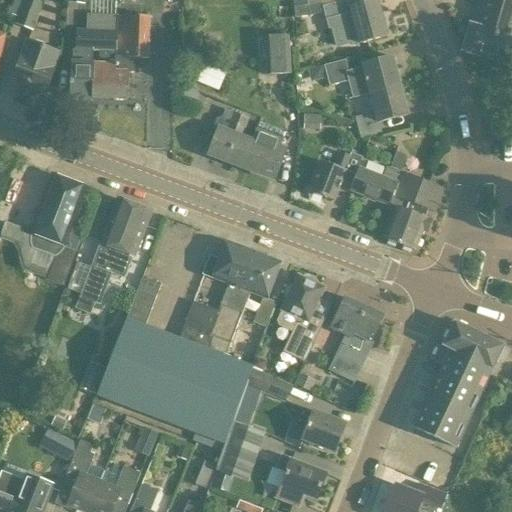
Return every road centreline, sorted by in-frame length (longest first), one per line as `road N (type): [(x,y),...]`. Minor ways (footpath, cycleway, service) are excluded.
road 1 (tertiary): [(433,290),(0,121)]
road 2 (residential): [(433,290),(459,224),(468,164),(422,0)]
road 3 (residential): [(348,511),(433,290)]
